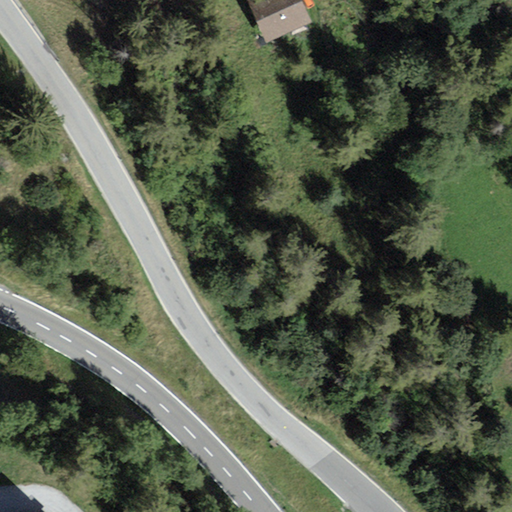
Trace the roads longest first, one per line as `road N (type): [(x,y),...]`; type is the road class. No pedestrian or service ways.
road 1 (tertiary): [(380,511),(270,415),(194,326),(101,156),(0,5)]
road 2 (tertiary): [(0,306),(144,389),(261,511)]
